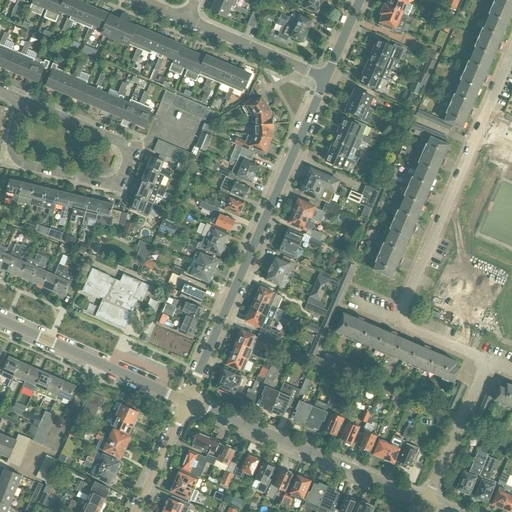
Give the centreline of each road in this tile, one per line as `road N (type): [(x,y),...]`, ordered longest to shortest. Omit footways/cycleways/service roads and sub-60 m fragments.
road 1 (residential): [(185,401),(326,77)]
road 2 (residential): [(399,314),(511,53)]
road 3 (residential): [(425,503),(185,401)]
road 4 (residential): [(23,100),(14,150),(22,161),(117,184),(135,148)]
road 5 (residential): [(185,401),(0,320)]
road 6 (residential): [(425,503),(487,359)]
road 7 (residential): [(326,77),(189,19)]
road 8 (residential): [(135,148),(23,100)]
road 9 (residential): [(133,511),(185,401)]
